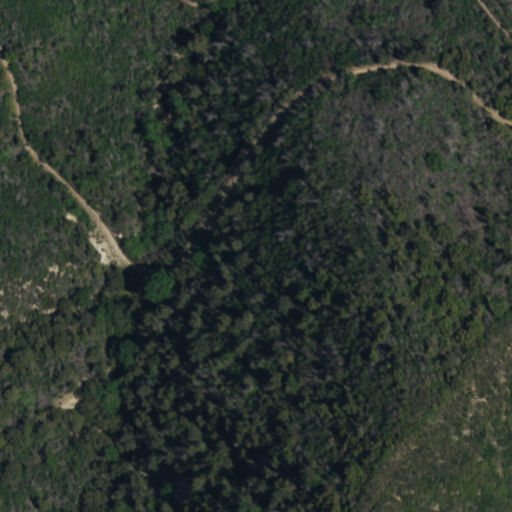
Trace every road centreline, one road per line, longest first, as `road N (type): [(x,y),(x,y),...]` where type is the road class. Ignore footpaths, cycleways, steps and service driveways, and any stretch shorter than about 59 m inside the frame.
road 1 (track): [(511,117),(430,59),(310,83),(241,164),(181,265),(147,278),(126,266),(80,195),(23,140),(0,56)]
road 2 (track): [(478,0),(185,0)]
